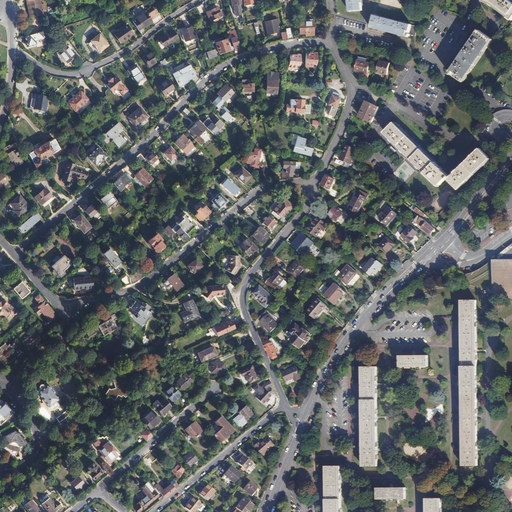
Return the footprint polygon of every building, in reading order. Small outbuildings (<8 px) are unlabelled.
[(45,9),(44,4),(41,5),(39,0),(25,0),(29,17),(40,15),(40,17),(42,16),(42,15),(43,14),(42,11),(43,11),(42,10),(45,9)] [(348,0),(349,11),(363,10),(361,0),(348,0)] [(483,0),(483,1),(491,4),(511,19),(511,18),(511,1),(510,0),(483,0)] [(206,9),(203,3),(196,7),(200,13),(206,9)] [(221,15),(217,7),(209,10),(209,9),(205,11),(211,22),(216,20),(215,19),(221,15)] [(152,21),(153,23),(161,18),(155,10),(148,14),(152,21)] [(132,20),(139,30),(152,21),(148,14),(146,11),(132,20)] [(411,25),(374,15),(370,28),(408,37),(411,25)] [(264,22),(267,34),(278,32),(276,24),(278,23),(277,19),(264,22)] [(304,35),(313,35),(312,21),(311,19),(304,19),(304,21),(298,21),(298,22),(297,22),(297,25),(298,25),(299,34),(304,33),(304,35)] [(134,33),(127,22),(126,24),(127,26),(114,34),(120,42),(133,34),(134,33)] [(195,37),(191,26),(181,30),(183,34),(181,34),(183,39),(185,39),(185,41),(195,37)] [(450,71),(461,80),(492,38),(480,29),(450,71)] [(173,30),(168,33),(173,43),(178,39),(173,30)] [(41,31),(23,36),(26,45),(35,43),(34,40),(43,38),(41,31)] [(103,49),(107,45),(98,33),(90,41),(92,44),(92,46),(94,48),(95,48),(98,52),(103,48),(103,49)] [(173,43),(168,33),(159,37),(164,47),(173,43)] [(230,36),(234,51),(239,49),(235,37),(232,37),(231,36),(230,36)] [(229,49),(225,39),(215,43),(218,53),(229,49)] [(68,61),(74,56),(65,44),(56,51),(64,60),(66,58),(68,61)] [(204,52),(206,60),(217,56),(214,49),(204,52)] [(315,63),(316,51),(313,51),(313,52),(305,52),(304,65),(312,66),(312,63),(315,63)] [(155,61),(149,52),(142,56),(148,65),(155,61)] [(299,65),(300,54),(296,54),(296,55),(289,54),(288,68),(295,68),(295,65),(299,65)] [(361,77),(368,78),(369,72),(368,72),(370,63),(367,62),(368,58),(359,56),(355,71),(360,72),(360,73),(362,74),(361,77)] [(388,75),(390,63),(379,61),(377,73),(381,74),(381,73),(388,75)] [(190,62),(173,70),(180,84),(191,78),(190,77),(196,75),(190,62)] [(144,77),(136,65),(127,70),(131,77),(131,78),(135,84),(144,77)] [(276,78),(276,72),(270,72),(270,71),(267,71),(266,72),(265,80),(262,80),(261,87),(266,87),(265,91),(274,91),(275,78),(276,78)] [(127,90),(115,76),(112,79),(111,78),(107,81),(108,82),(105,84),(112,92),(117,88),(122,94),(127,90)] [(173,88),(167,78),(157,85),(163,94),(173,88)] [(253,91),(253,83),(247,84),(247,79),(241,80),(242,92),(253,91)] [(218,96),(224,101),(233,92),(226,84),(216,93),(218,96)] [(88,99),(80,91),(68,103),(70,106),(71,106),(75,111),(88,99)] [(45,110),(47,95),(32,92),(31,97),(35,97),(33,108),(45,110)] [(337,99),(339,95),(331,92),(327,104),(330,106),(327,115),(331,116),(333,115),(335,109),(335,107),(336,103),(338,103),(339,100),(337,99)] [(217,107),(224,101),(218,96),(212,102),(217,107)] [(303,106),(303,101),(290,100),(289,106),(286,105),(285,112),(302,114),(309,114),(309,106),(303,106)] [(372,121),(379,107),(367,101),(360,115),(372,121)] [(127,117),(135,127),(148,116),(139,107),(127,117)] [(228,111),(224,107),(218,114),(226,123),(230,119),(226,114),(228,111)] [(206,128),(213,134),(222,124),(215,117),(210,121),(207,118),(201,123),(206,128)] [(206,128),(201,123),(198,120),(189,129),(194,134),(192,135),(201,143),(204,140),(199,135),(206,128)] [(441,168),(395,122),(385,132),(394,141),(405,153),(421,169),(439,186),(449,176),(441,168)] [(123,128),(118,123),(106,133),(118,148),(125,141),(118,132),(123,128)] [(187,146),(190,142),(182,135),(175,142),(181,149),(185,145),(187,146)] [(310,156),(312,149),(303,146),(305,140),(297,137),(293,151),(310,156)] [(59,149),(53,139),(28,153),(35,167),(46,161),(45,158),(59,149)] [(344,152),(342,151),(340,156),(351,161),(355,152),(354,152),(357,146),(348,142),(345,149),(344,152)] [(16,148),(14,144),(7,148),(10,152),(5,155),(9,163),(11,162),(14,166),(21,162),(18,157),(15,159),(14,157),(16,155),(15,152),(17,151),(16,149),(16,148)] [(171,161),(177,155),(170,146),(163,153),(171,161)] [(103,160),(107,157),(97,147),(87,157),(84,154),(81,155),(86,161),(89,158),(94,164),(101,158),(103,160)] [(490,157),(479,147),(469,158),(454,173),(448,179),(458,189),(490,157)] [(265,158),(264,151),(259,150),(259,149),(250,148),(247,153),(247,157),(246,163),(249,163),(249,165),(251,165),(251,167),(257,167),(258,157),(261,157),(261,158),(265,158)] [(140,153),(136,157),(142,163),(146,158),(150,163),(157,158),(151,151),(144,158),(140,153)] [(299,168),(300,162),(283,162),(282,177),(284,177),(285,176),(292,177),(292,168),(299,168)] [(83,180),(86,174),(72,168),(73,165),(67,163),(61,177),(68,180),(70,175),(83,180)] [(126,165),(122,169),(129,176),(133,173),(126,165)] [(244,183),(250,176),(241,167),(235,175),(244,183)] [(133,175),(135,176),(136,177),(143,170),(141,168),(133,175)] [(129,176),(122,169),(114,176),(123,186),(130,181),(129,180),(131,178),(129,176)] [(359,175),(362,177),(365,173),(368,176),(370,174),(364,169),(359,175)] [(135,176),(131,178),(141,188),(151,179),(143,170),(136,177),(135,176)] [(330,189),(335,179),(326,175),(322,185),(330,189)] [(233,194),(238,188),(230,182),(231,182),(229,180),(228,180),(226,179),(222,184),(233,194)] [(44,187),(33,196),(40,204),(47,198),(48,199),(51,196),(44,187)] [(350,213),(355,216),(361,203),(363,204),(368,194),(360,190),(358,193),(357,193),(349,208),(352,210),(350,213)] [(107,209),(116,201),(109,192),(100,199),(107,209)] [(216,210),(226,201),(219,193),(212,201),(214,203),(212,205),(216,210)] [(19,215),(29,207),(18,195),(7,204),(13,211),(14,210),(19,215)] [(42,205),(43,207),(54,199),(52,197),(42,205)] [(270,213),(278,220),(287,210),(288,211),(291,208),(288,205),(290,203),(283,197),(278,202),(279,203),(270,213)] [(95,213),(97,211),(91,204),(84,210),(94,222),(99,218),(95,213)] [(426,216),(427,215),(414,204),(411,208),(414,211),(415,210),(421,215),(422,214),(424,216),(425,215),(426,216)] [(200,221),(210,212),(205,205),(202,208),(200,207),(196,210),(197,212),(194,214),(200,221)] [(247,206),(243,210),(253,219),(257,215),(251,209),(250,208),(250,209),(247,206)] [(345,210),(341,208),(339,210),(335,206),(328,214),(336,221),(345,210)] [(386,225),(397,213),(389,206),(379,218),(386,225)] [(183,219),(176,224),(186,234),(195,225),(185,213),(181,217),(183,219)] [(341,224),(348,216),(345,213),(337,221),(341,224)] [(23,233),(40,220),(35,214),(18,227),(23,233)] [(91,226),(80,214),(73,219),(84,232),(91,226)] [(430,234),(435,228),(418,214),(413,219),(430,234)] [(269,229),(275,222),(268,215),(266,218),(265,217),(263,219),(264,220),(262,223),(269,229)] [(321,229),(323,231),(327,226),(317,217),(306,229),(315,236),(321,229)] [(186,234),(176,224),(171,229),(167,225),(163,229),(169,236),(175,231),(184,240),(188,236),(186,234)] [(413,237),(417,232),(410,225),(401,236),(409,243),(414,238),(413,237)] [(259,243),(267,235),(258,227),(253,232),(255,233),(252,237),(259,243)] [(290,244),(302,255),(306,251),(303,249),(306,244),(309,247),(313,243),(300,232),(290,244)] [(156,251),(164,245),(160,241),(162,239),(157,233),(147,241),(156,251)] [(379,247),(387,254),(395,244),(387,237),(379,247)] [(245,238),(238,245),(246,254),(250,251),(251,252),(255,248),(245,238)] [(114,267),(121,261),(109,247),(102,253),(114,267)] [(70,263),(63,255),(51,266),(54,269),(53,270),(53,272),(55,274),(56,274),(57,273),(60,276),(64,273),(62,270),(70,263)] [(239,267),(239,256),(229,256),(229,263),(225,270),(235,275),(239,267)] [(295,278),(305,265),(296,257),(285,269),(295,278)] [(193,273),(202,266),(196,259),(188,266),(193,273)] [(373,259),(363,270),(371,277),(374,274),(376,276),(384,267),(378,261),(377,262),(373,259)] [(346,284),(357,273),(347,265),(337,276),(346,284)] [(139,279),(144,276),(139,269),(134,274),(139,279)] [(274,290),(283,279),(275,272),(266,283),(274,290)] [(177,291),(183,285),(178,279),(179,278),(177,276),(176,277),(174,273),(167,279),(167,280),(163,283),(167,288),(171,284),(177,291)] [(139,279),(134,274),(130,277),(135,282),(139,279)] [(73,290),(83,289),(83,288),(91,287),(91,277),(73,279),(73,290)] [(21,298),(29,291),(21,282),(13,289),(21,298)] [(325,296),(333,303),(338,297),(340,298),(343,294),(340,291),(342,289),(335,283),(325,296)] [(224,294),(222,285),(207,287),(202,296),(210,301),(213,296),(224,294)] [(266,307),(273,298),(260,286),(254,293),(263,302),(262,304),(266,307)] [(52,313),(53,312),(38,295),(31,301),(33,304),(37,301),(38,303),(32,309),(37,314),(40,312),(45,318),(44,319),(47,322),(53,316),(52,313)] [(306,311),(314,317),(320,310),(321,311),(322,309),(327,314),(332,309),(318,297),(306,311)] [(476,299),(461,299),(461,319),(461,332),(461,352),(461,385),(462,405),(462,419),(462,451),(462,465),(476,465),(476,451),(476,418),(476,386),(476,352),(476,319),(476,299)] [(11,316),(16,310),(6,303),(6,301),(5,300),(3,300),(1,300),(0,302),(0,313),(1,313),(5,315),(4,317),(7,321),(11,316)] [(140,302),(138,300),(136,303),(133,301),(128,309),(134,313),(134,312),(138,315),(137,317),(144,322),(149,315),(144,313),(147,309),(148,310),(151,306),(145,302),(144,303),(141,301),(140,302)] [(183,305),(185,310),(186,312),(180,314),(183,322),(198,316),(192,302),(183,305)] [(112,321),(116,319),(113,313),(108,316),(109,318),(102,323),(100,321),(99,321),(97,323),(97,325),(86,332),(89,337),(99,330),(103,336),(116,328),(112,321)] [(277,325),(268,314),(259,321),(269,332),(277,325)] [(226,324),(225,322),(213,327),(217,336),(234,329),(231,321),(226,324)] [(300,347),(310,336),(297,324),(287,335),(300,347)] [(29,349),(41,338),(35,331),(23,341),(29,349)] [(264,345),(269,356),(271,355),(272,358),(273,358),(276,357),(276,355),(275,353),(276,352),(277,351),(275,347),(277,346),(273,335),(264,345)] [(8,362),(23,349),(17,343),(15,345),(13,343),(9,346),(8,344),(6,345),(3,343),(0,345),(0,359),(3,363),(6,360),(8,362)] [(173,352),(179,348),(175,343),(169,349),(173,352)] [(216,354),(213,347),(197,353),(200,361),(216,354)] [(399,355),(399,366),(418,366),(427,366),(427,354),(412,355),(399,355)] [(222,373),(223,363),(210,363),(210,372),(222,373)] [(249,382),(258,378),(251,364),(239,370),(242,375),(244,373),(249,382)] [(294,381),(301,378),(296,366),(282,372),(286,381),(293,378),(294,381)] [(363,452),(363,465),(376,465),(376,451),(376,419),(376,385),(376,366),(362,366),(362,385),(363,419),(363,452)] [(183,389),(192,381),(185,374),(176,382),(183,389)] [(127,383),(125,376),(120,378),(119,376),(113,378),(116,389),(110,390),(109,389),(105,394),(114,401),(118,396),(121,398),(122,396),(126,398),(130,393),(128,392),(130,389),(129,383),(127,383)] [(49,408),(51,410),(52,410),(56,407),(57,405),(56,402),(59,400),(47,384),(44,386),(42,385),(40,384),(39,385),(38,386),(39,388),(36,391),(49,408)] [(263,404),(270,395),(256,384),(252,388),(260,394),(256,399),(263,404)] [(180,395),(172,385),(163,393),(171,402),(180,395)] [(161,414),(171,406),(164,398),(159,403),(157,400),(153,403),(156,406),(156,408),(161,414)] [(241,403),(237,398),(233,401),(237,407),(241,403)] [(10,406),(7,403),(4,405),(2,402),(0,403),(0,423),(0,424),(13,414),(9,407),(10,406)] [(251,414),(245,406),(237,412),(239,415),(237,416),(240,419),(241,417),(243,420),(251,414)] [(149,429),(160,420),(151,409),(141,419),(149,429)] [(57,421),(66,415),(64,412),(55,418),(57,421)] [(69,417),(66,415),(57,421),(60,424),(69,417)] [(197,434),(202,430),(194,421),(184,429),(192,439),(197,435),(197,434)] [(214,436),(219,442),(230,432),(220,422),(210,431),(213,434),(212,435),(213,437),(214,436)] [(31,433),(28,428),(21,432),(23,436),(23,437),(18,433),(14,432),(9,433),(4,436),(8,443),(6,445),(5,446),(6,447),(7,446),(9,448),(15,449),(18,449),(18,450),(19,450),(19,449),(19,447),(31,439),(29,435),(31,433)] [(146,441),(152,436),(146,429),(140,435),(146,441)] [(269,449),(274,444),(267,436),(260,443),(258,442),(255,445),(264,456),(269,450),(269,449)] [(92,444),(109,463),(119,454),(107,441),(103,444),(101,441),(99,442),(97,439),(92,444)] [(189,466),(197,459),(189,451),(182,458),(189,466)] [(249,467),(252,463),(242,456),(236,463),(244,470),(247,466),(249,467)] [(86,473),(87,475),(88,474),(92,479),(101,471),(97,467),(97,468),(95,466),(94,467),(92,463),(86,468),(88,471),(86,473)] [(180,472),(182,470),(177,463),(170,470),(177,477),(180,473),(180,472)] [(341,511),(342,484),(342,465),(327,466),(327,484),(327,511),(341,511)] [(233,483),(240,473),(230,466),(223,474),(233,483)] [(78,491),(87,484),(80,475),(70,482),(78,491)] [(25,477),(18,481),(22,486),(28,482),(25,477)] [(250,495),(257,487),(249,481),(243,489),(250,495)] [(163,497),(178,485),(175,482),(172,485),(170,483),(162,490),(157,484),(153,486),(163,497)] [(138,511),(157,496),(146,484),(140,488),(146,496),(133,506),(138,511)] [(214,491),(206,484),(199,493),(207,500),(214,491)] [(376,487),(376,499),(398,499),(405,499),(405,487),(391,487),(376,487)] [(28,489),(26,492),(32,498),(35,495),(28,489)] [(47,511),(54,511),(61,506),(57,501),(53,504),(48,498),(45,496),(40,500),(42,503),(41,504),(47,511)] [(204,505),(199,502),(197,500),(192,496),(184,507),(191,511),(192,511),(196,508),(200,510),(204,505)] [(27,511),(33,511),(37,509),(30,500),(29,501),(26,497),(24,497),(21,499),(21,502),(23,505),(23,506),(27,511)] [(236,508),(240,511),(248,511),(254,505),(244,498),(236,508)] [(441,511),(442,499),(427,499),(426,511),(441,511)]
